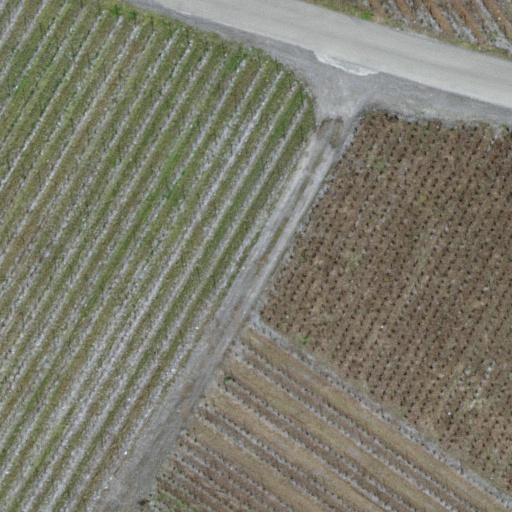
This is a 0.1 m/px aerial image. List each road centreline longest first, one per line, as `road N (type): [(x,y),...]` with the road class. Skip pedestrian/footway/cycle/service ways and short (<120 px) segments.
road 1 (track): [(108,511),(373,60)]
road 2 (residential): [(192,0),(373,60),(511,89)]
